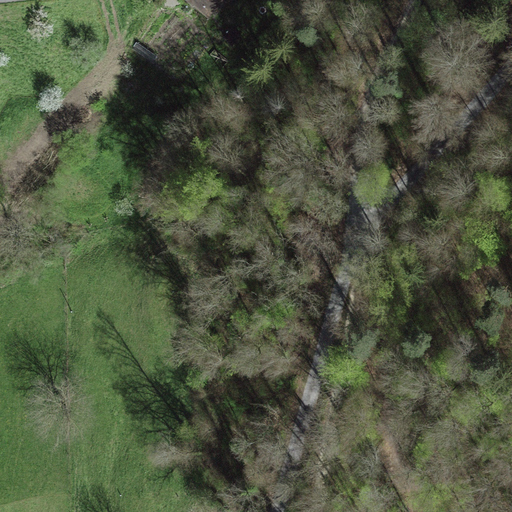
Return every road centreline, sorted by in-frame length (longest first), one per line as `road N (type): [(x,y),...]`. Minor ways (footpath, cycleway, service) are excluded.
road 1 (track): [(511,67),(381,211),(352,257),(278,511)]
road 2 (track): [(317,511),(362,276),(352,257)]
road 3 (track): [(425,511),(393,445),(382,328),(362,276)]
road 4 (track): [(381,211),(360,169),(362,139),(415,0)]
